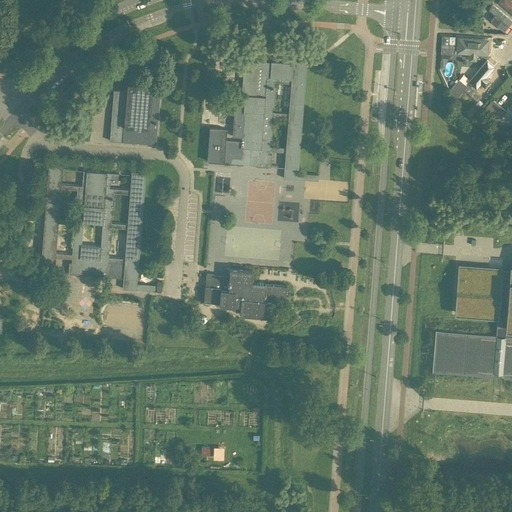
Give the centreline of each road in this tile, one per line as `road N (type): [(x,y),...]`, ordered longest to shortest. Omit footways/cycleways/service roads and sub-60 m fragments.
road 1 (tertiary): [(392,9),(357,511)]
road 2 (tertiary): [(373,511),(411,11)]
road 3 (residential): [(176,296),(181,163),(58,146),(34,133)]
road 4 (residential): [(16,115),(109,34),(199,4)]
road 5 (residential): [(140,0),(75,33),(0,100)]
road 6 (residential): [(259,0),(392,9)]
road 7 (residential): [(17,254),(34,133)]
